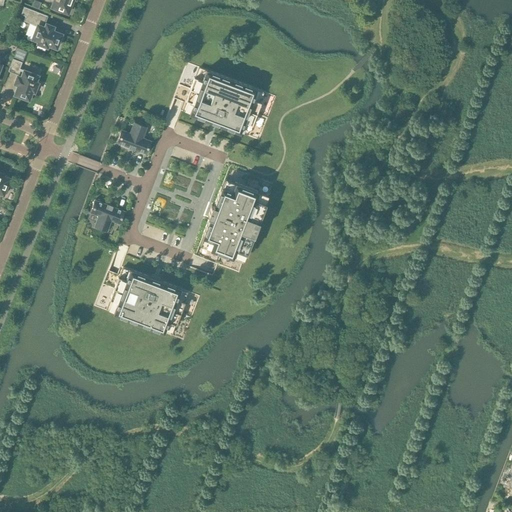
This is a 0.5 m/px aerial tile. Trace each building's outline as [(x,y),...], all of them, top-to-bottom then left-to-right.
[(54,0),(52,7),(53,7),(52,9),(60,12),(61,10),(69,13),(73,3),(71,2),(72,0),(54,0)] [(57,47),(59,41),(58,41),(61,34),(51,30),(53,27),(44,23),(47,15),(24,7),(21,14),(25,16),(23,21),(37,26),(33,38),(32,37),(32,38),(39,41),(38,43),(46,46),(47,44),(57,47)] [(19,69),(22,62),(13,58),(8,71),(18,74),(15,83),(19,84),(15,94),(22,96),(21,97),(28,100),(32,90),(34,91),(37,83),(35,82),(37,75),(19,69)] [(239,133),(240,132),(259,140),(275,96),(256,89),(206,70),(187,63),(163,125),(173,129),(180,110),(189,113),(189,114),(209,121),(220,126),(220,125),(239,133)] [(130,133),(121,129),(116,142),(129,147),(134,149),(146,153),(151,141),(142,137),(146,127),(134,122),(130,133)] [(238,272),(246,253),(265,203),(272,184),(229,167),(221,186),(213,205),(211,205),(211,206),(207,216),(209,217),(202,236),(195,255),(193,254),(188,267),(223,280),(228,268),(238,272)] [(0,192),(3,194),(3,192),(6,193),(9,185),(6,184),(9,177),(0,173),(0,192)] [(124,211),(112,206),(107,204),(95,199),(90,212),(98,215),(94,226),(107,231),(111,220),(119,223),(124,211)] [(94,306),(113,313),(163,332),(164,332),(183,339),(199,296),(180,289),(180,288),(161,281),(160,280),(150,276),(150,277),(130,269),(121,266),(128,247),(118,243),(94,306)]
